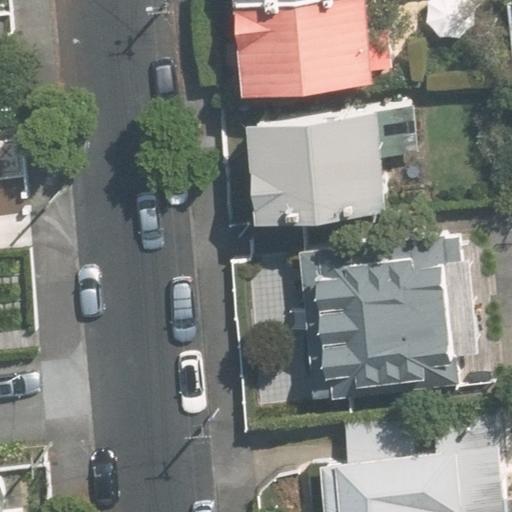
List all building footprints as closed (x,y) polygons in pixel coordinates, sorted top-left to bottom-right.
[(373,0),(245,0),(252,79),(379,68),(373,0)] [(400,99),(265,106),(270,208),(405,202),(400,99)] [(481,217),(300,232),(305,289),(330,287),(338,384),(494,370),(481,217)] [(511,511),(511,483),(509,484),(501,401),(435,407),(438,440),(326,450),(331,511),(511,511)] [(18,511),(13,458),(0,459),(0,511),(18,511)]
